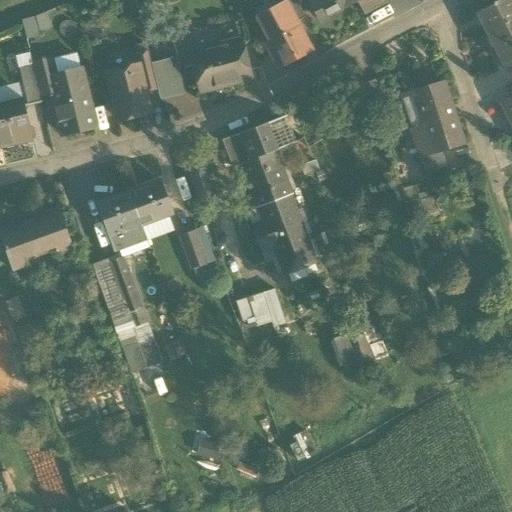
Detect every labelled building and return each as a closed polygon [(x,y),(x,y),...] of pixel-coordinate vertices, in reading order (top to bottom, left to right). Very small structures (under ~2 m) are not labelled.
[(129,0),(112,0),(113,14),(130,14),(129,0)] [(281,0),(284,5),(294,23),(304,18),(295,0),(281,0)] [(308,0),(320,21),(345,8),(340,0),(308,0)] [(386,3),(384,0),(359,0),(356,2),(363,15),(386,3)] [(480,17),(489,36),(511,25),(511,12),(511,11),(511,5),(509,0),(499,0),(492,4),(495,9),(480,17)] [(267,43),(278,65),(308,49),(294,23),(284,5),(260,18),(272,41),(267,43)] [(34,16),(38,32),(51,28),(46,12),(34,16)] [(34,16),(22,21),(26,40),(39,36),(38,32),(34,16)] [(511,25),(489,36),(504,65),(511,61),(511,25)] [(193,67),(199,91),(250,79),(246,60),(243,61),(240,45),(200,53),(197,51),(192,52),(188,58),(189,64),(193,67)] [(18,69),(19,69),(33,66),(32,64),(30,53),(15,56),(18,69)] [(76,54),(51,60),(55,76),(80,69),(76,54)] [(144,92),(157,89),(151,66),(148,54),(134,57),(137,66),(138,66),(144,92)] [(51,59),(32,64),(33,66),(40,95),(51,92),(48,77),(55,76),(51,60),(51,59)] [(174,60),(151,66),(157,89),(159,99),(182,94),(174,60)] [(40,95),(33,66),(19,69),(28,107),(42,104),(40,95)] [(106,73),(118,121),(138,116),(137,112),(148,109),(144,92),(138,66),(137,66),(106,73)] [(51,92),(62,135),(95,127),(81,69),(80,69),(55,76),(48,77),(51,92)] [(363,84),(370,106),(381,103),(374,80),(363,84)] [(18,83),(0,87),(0,105),(22,100),(18,83)] [(442,85),(415,93),(425,125),(452,117),(442,85)] [(412,129),(425,125),(415,93),(402,97),(412,129)] [(511,96),(502,102),(511,119),(511,118),(511,96)] [(22,100),(0,105),(0,143),(0,144),(31,136),(24,108),(22,100)] [(257,127),(267,153),(275,151),(289,145),(293,143),(283,117),(257,127)] [(461,144),(452,117),(425,125),(412,129),(420,156),(440,150),(461,144)] [(222,141),(232,168),(239,165),(239,164),(267,153),(257,127),(222,141)] [(275,151),(281,167),(295,162),(289,145),(275,151)] [(420,156),(426,173),(445,167),(440,150),(420,156)] [(256,208),(257,208),(291,195),(281,167),(275,151),(267,153),(239,164),(239,165),(256,208)] [(187,168),(200,202),(214,196),(202,163),(187,168)] [(158,180),(129,191),(141,225),(170,214),(158,180)] [(111,236),(141,225),(129,191),(98,202),(111,236)] [(316,263),(291,195),(257,208),(262,222),(252,226),(265,260),(275,257),(283,276),(288,274),(316,263)] [(0,239),(2,244),(11,269),(26,263),(24,258),(55,246),(57,251),(73,245),(58,207),(0,229),(0,239)] [(141,225),(146,241),(176,230),(170,214),(141,225)] [(146,241),(141,225),(111,236),(116,252),(146,241)] [(203,225),(192,229),(205,263),(216,260),(203,225)] [(179,234),(192,268),(205,263),(192,229),(179,234)] [(120,255),(107,260),(120,294),(133,289),(120,255)] [(140,307),(133,289),(120,294),(107,260),(92,266),(110,318),(140,307)] [(319,271),(316,263),(288,274),(291,283),(319,271)] [(269,317),(273,328),(286,323),(282,313),(274,289),(261,294),(269,317)] [(255,318),(256,321),(269,317),(261,294),(249,298),(255,318)] [(20,298),(2,305),(6,315),(15,338),(23,360),(48,350),(38,325),(31,328),(20,298)] [(235,302),(242,322),(255,318),(249,298),(235,302)] [(358,325),(370,321),(363,300),(351,305),(358,325)] [(145,322),(140,307),(110,318),(121,347),(135,342),(130,327),(145,322)] [(0,343),(15,338),(6,315),(0,317),(0,343)] [(370,321),(358,325),(365,343),(377,339),(370,321)] [(150,336),(145,322),(130,327),(135,342),(147,337),(150,336)] [(346,335),(351,349),(365,343),(358,325),(344,330),(346,335)] [(342,367),(356,361),(351,349),(346,335),(332,339),(342,367)] [(147,337),(135,342),(121,347),(135,386),(161,376),(147,337)] [(170,342),(175,356),(187,352),(182,338),(170,342)] [(382,341),(369,346),(375,361),(388,356),(382,341)] [(370,359),(365,343),(351,349),(356,361),(356,364),(370,359)] [(297,459),(317,450),(308,432),(288,442),(297,459)] [(200,441),(197,456),(215,459),(218,445),(200,441)]
